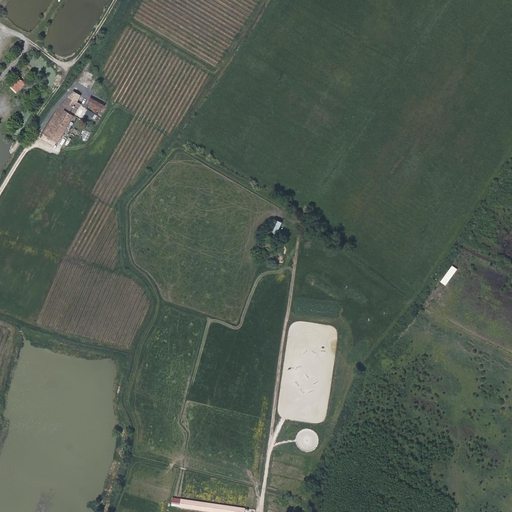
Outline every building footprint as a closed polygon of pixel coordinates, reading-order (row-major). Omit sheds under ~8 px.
[(19,77),(9,85),(15,93),(26,84),(19,77)] [(83,95),(76,90),(70,96),(79,101),(83,95)] [(70,96),(61,104),(44,132),(62,143),(86,105),(79,101),(70,96)] [(90,98),(86,105),(101,113),(106,105),(90,98)] [(93,123),(97,114),(87,110),(83,119),(93,123)] [(278,233),(283,222),(275,218),(269,229),(278,233)]
